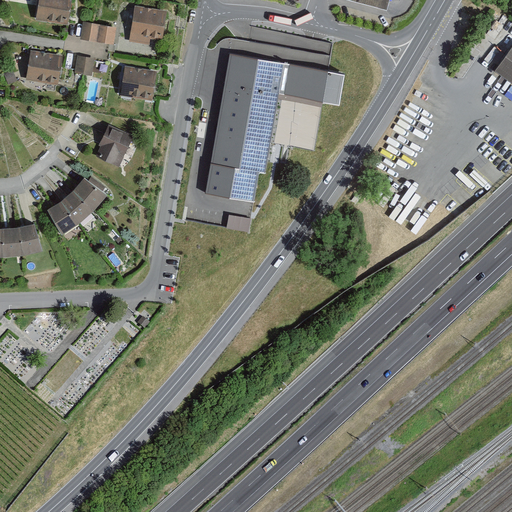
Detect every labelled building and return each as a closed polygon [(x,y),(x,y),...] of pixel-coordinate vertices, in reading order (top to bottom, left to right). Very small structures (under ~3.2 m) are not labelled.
[(71,0),(37,0),(34,23),(66,29),(71,0)] [(389,0),(347,0),(387,11),(389,0)] [(167,12),(135,6),(131,34),(163,39),(167,12)] [(117,27),(83,21),(80,39),(114,45),(117,27)] [(511,48),(493,77),(511,89),(511,48)] [(60,55),(30,50),(25,81),(55,86),(60,55)] [(222,77),(202,195),(257,205),(281,63),(226,54),(222,77)] [(95,58),(78,55),(75,72),(92,75),(95,58)] [(157,71),(126,66),(122,93),(152,98),(157,71)] [(110,130),(96,160),(117,170),(131,140),(110,130)] [(71,195),(92,215),(105,200),(82,183),(71,195)] [(59,205),(77,229),(92,215),(71,195),(59,205)] [(59,205),(46,214),(60,240),(77,229),(59,205)] [(229,214),(227,228),(251,231),(253,217),(229,214)] [(17,232),(21,259),(41,255),(33,227),(17,232)] [(2,231),(2,260),(21,259),(17,232),(2,231)]
